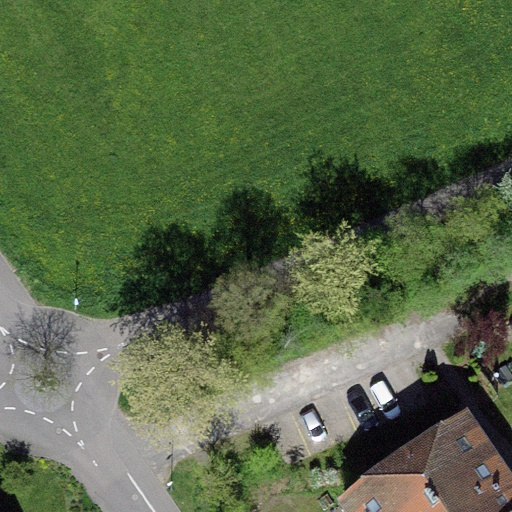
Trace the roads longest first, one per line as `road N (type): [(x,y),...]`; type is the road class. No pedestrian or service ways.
road 1 (residential): [(40,380),(511,173)]
road 2 (track): [(511,284),(114,487)]
road 3 (residential): [(130,511),(40,380)]
